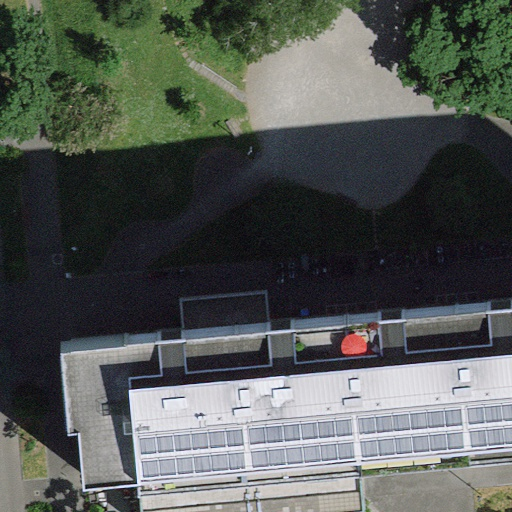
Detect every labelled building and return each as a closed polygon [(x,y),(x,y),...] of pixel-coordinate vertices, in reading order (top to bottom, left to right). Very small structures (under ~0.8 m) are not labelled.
[(239,324),(274,321),(270,291),(183,299),(186,330),(239,324)] [(511,298),(459,304),(473,438),(511,434),(511,298)] [(459,304),(350,313),(362,451),(473,438),(459,304)] [(274,321),(239,324),(251,460),(362,451),(350,313),(274,321)] [(186,330),(81,340),(94,474),(140,470),(251,460),(239,324),(186,330)] [(356,511),(368,511),(362,451),(251,460),(140,470),(143,511),(356,511)]
